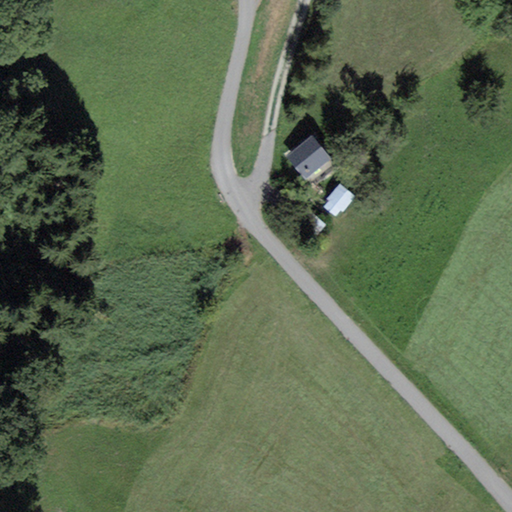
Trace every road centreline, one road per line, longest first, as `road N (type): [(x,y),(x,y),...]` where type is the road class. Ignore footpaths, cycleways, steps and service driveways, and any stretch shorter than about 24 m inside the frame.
road 1 (unclassified): [(242,201),(511,501)]
road 2 (track): [(304,0),(265,160),(242,201)]
road 3 (unclassified): [(242,201),(221,149),(246,0)]
